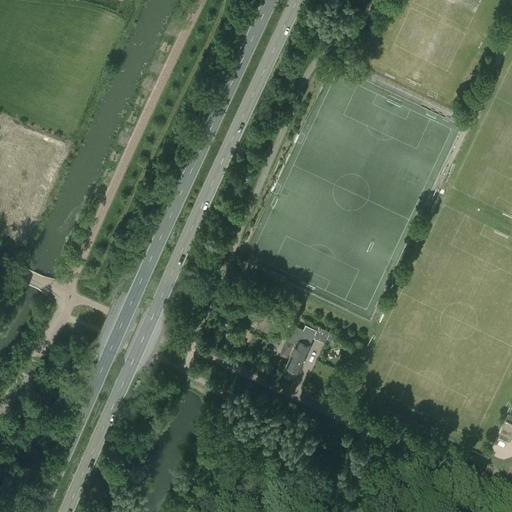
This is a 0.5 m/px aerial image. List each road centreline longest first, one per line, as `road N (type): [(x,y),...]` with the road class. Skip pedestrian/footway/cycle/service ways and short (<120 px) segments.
road 1 (secondary): [(63,511),(296,0)]
road 2 (secondary): [(271,0),(39,511)]
